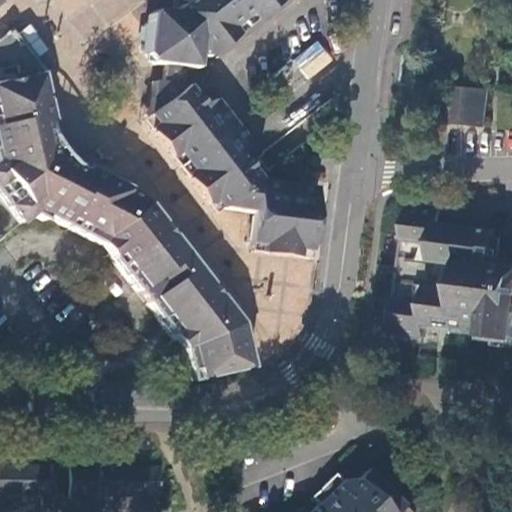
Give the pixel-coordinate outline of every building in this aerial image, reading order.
[(192,58),(204,59),(277,0),(179,0),(183,5),(178,8),(176,8),(166,15),(157,14),(150,19),(143,24),(141,40),(139,56),(142,60),(146,65),(158,67),(177,69),(190,70),(192,58)] [(511,0),(496,0),(496,14),(511,14),(511,0)] [(0,147),(46,138),(43,125),(46,124),(42,103),(38,82),(38,76),(42,74),(26,53),(10,31),(0,38),(0,147)] [(308,80),(333,60),(317,40),(292,60),(308,80)] [(177,69),(158,67),(157,76),(156,85),(174,87),(175,78),(177,69)] [(174,87),(156,85),(150,85),(146,115),(160,134),(175,153),(189,172),(203,190),(218,209),(248,214),(244,244),(281,248),(304,251),(312,190),(252,182),(234,158),(248,148),(212,101),(198,110),(181,88),(174,87)] [(487,89),(451,86),(449,123),(483,126),(487,89)] [(434,91),(418,90),(417,107),(432,108),(434,91)] [(46,138),(0,147),(0,162),(48,151),(47,144),(47,141),(46,138)] [(0,236),(28,216),(42,223),(44,218),(98,245),(116,268),(141,300),(180,351),(181,358),(189,384),(197,383),(219,378),(246,372),(237,333),(235,326),(211,294),(188,263),(164,231),(140,200),(104,180),(85,170),(82,174),(57,161),(59,158),(52,151),(48,151),(0,162),(0,236)] [(437,210),(407,207),(399,276),(392,332),(422,335),(423,323),(484,331),(484,335),(511,338),(511,267),(494,265),(497,232),(437,224),(437,210)] [(52,466),(0,466),(0,495),(52,495),(52,466)] [(156,467),(67,466),(67,497),(156,498),(156,467)] [(397,511),(404,506),(367,468),(356,480),(339,480),(336,479),(333,476),(309,497),(316,503),(306,511),(397,511)]
